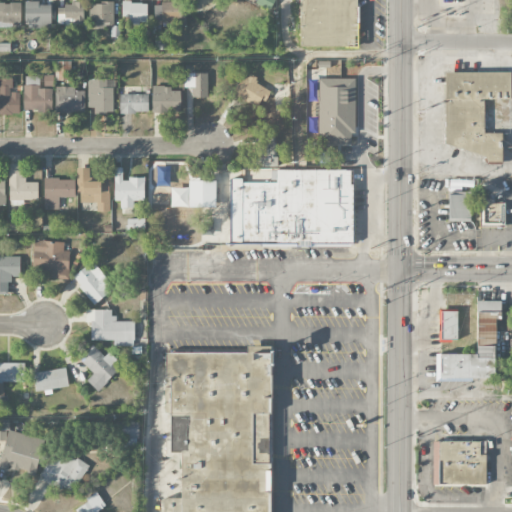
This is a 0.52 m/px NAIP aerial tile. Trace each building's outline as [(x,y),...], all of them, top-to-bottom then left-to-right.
[(215,4),(212,0),(188,0),(197,15),(215,4)] [(271,9),(274,0),(258,0),(257,3),(271,9)] [(299,0),(300,47),(358,46),(357,0),(299,0)] [(21,3),(0,1),(0,26),(20,27),(21,3)] [(25,28),(51,29),(51,5),(40,5),(40,1),(26,1),(25,28)] [(113,2),(90,3),(91,29),(103,29),(103,25),(114,24),(113,2)] [(147,2),(122,2),(122,17),(129,17),(129,24),(147,24),(147,2)] [(154,22),(172,21),(173,28),(186,27),(185,2),(154,4),(154,22)] [(57,25),(83,26),(83,4),(58,4),(57,25)] [(155,49),(169,50),(169,35),(155,35),(155,49)] [(258,79),(246,71),(233,94),(258,109),(269,90),(256,83),(258,79)] [(510,72),(511,99),(484,100),(485,133),(503,133),(502,162),(489,162),(486,157),(445,144),(444,72),(510,72)] [(192,97),(208,97),(208,73),(184,73),(184,87),(192,87),(192,97)] [(53,75),(44,74),(43,87),(39,87),(39,77),(24,77),(23,111),(52,112),(53,75)] [(318,143),(351,144),(351,134),(355,134),(356,79),(318,78),(318,143)] [(19,92),(11,92),(11,79),(0,79),(0,113),(20,113),(19,92)] [(87,107),(94,107),(94,112),(113,113),(113,87),(105,87),(105,79),(88,79),(87,107)] [(55,112),(84,112),(85,91),(75,91),(75,87),(55,86),(55,112)] [(152,112),(180,112),(180,91),(172,90),(172,86),(152,86),(152,112)] [(120,94),(120,112),(148,113),(148,94),(120,94)] [(276,137),(257,137),(257,167),(276,167),(276,137)] [(38,182),(24,182),(24,164),(9,163),(9,205),(24,206),(24,200),(38,200),(38,182)] [(96,202),(97,211),(110,211),(109,177),(90,178),(90,167),(78,168),(79,203),(96,202)] [(114,201),(120,201),(120,207),(133,207),(134,201),(145,201),(145,178),(122,178),(123,168),(115,168),(114,201)] [(230,179),(231,243),(353,244),(352,172),(262,170),(263,178),(230,179)] [(44,210),(59,209),(59,198),(75,197),(75,178),(43,179),(44,210)] [(216,207),(216,181),(189,180),(189,207),(216,207)] [(447,221),(470,221),(470,191),(447,191),(447,221)] [(503,224),(503,199),(482,199),(482,224),(503,224)] [(128,219),(128,229),(145,229),(145,218),(128,219)] [(69,251),(63,251),(64,242),(34,241),(33,269),(49,270),(49,278),(68,279),(69,251)] [(20,256),(0,256),(0,294),(8,294),(9,277),(20,277),(20,256)] [(72,278),(95,304),(115,287),(92,261),(72,278)] [(477,354),(436,353),(435,379),(496,380),(497,301),(477,301),(477,354)] [(114,310),(86,309),(85,322),(91,322),(91,340),(114,340),(114,346),(134,346),(134,322),(114,321),(114,310)] [(457,310),(438,310),(439,341),(457,341),(457,310)] [(121,368),(107,354),(105,356),(94,345),(79,359),(94,374),(87,380),(97,391),(121,368)] [(270,511),(273,347),(248,347),(248,353),(167,352),(167,383),(166,383),(166,411),(171,412),(171,451),(181,451),(181,498),(163,498),(162,511),(270,511)] [(25,363),(0,362),(0,381),(25,382),(25,363)] [(36,392),(45,390),(45,391),(68,388),(66,368),(33,373),(36,392)] [(0,440),(4,442),(0,459),(0,465),(26,472),(25,474),(35,476),(44,439),(8,430),(10,422),(0,419),(0,440)] [(139,438),(138,420),(117,421),(118,439),(139,438)] [(434,485),(488,485),(488,441),(434,441),(434,485)] [(88,468),(60,448),(40,475),(68,495),(88,468)] [(76,506),(79,511),(97,511),(105,507),(99,494),(76,506)]
